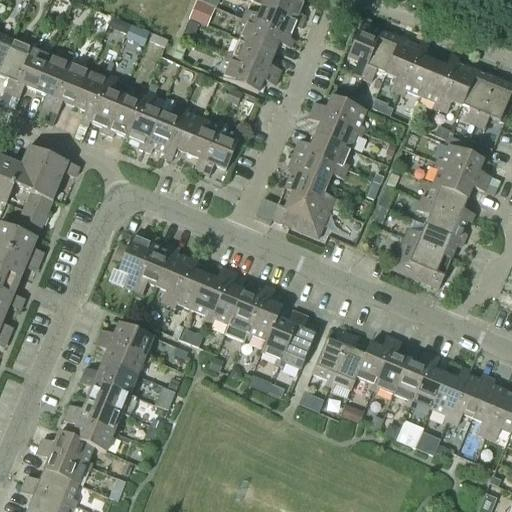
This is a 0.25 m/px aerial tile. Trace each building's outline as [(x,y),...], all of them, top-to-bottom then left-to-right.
[(298,17),(303,4),(293,0),(263,0),(261,8),(301,25),(304,19),(298,17)] [(197,4),(188,22),(198,26),(203,15),(206,8),(197,4)] [(301,25),(261,8),(256,18),(245,13),(241,22),(288,41),(293,29),(299,32),(301,25)] [(361,81),(380,35),(367,29),(370,24),(358,19),(353,30),(358,32),(346,61),(356,66),(351,77),(361,81)] [(289,51),(292,43),(288,41),(241,22),(239,26),(243,28),(237,43),(273,57),(277,46),(289,51)] [(126,35),(129,27),(118,23),(115,30),(126,35)] [(187,23),(180,41),(191,45),(198,27),(187,23)] [(138,40),(141,33),(129,27),(126,35),(138,40)] [(384,77),(399,42),(380,35),(361,81),(370,85),(374,73),(384,77)] [(164,51),(167,43),(152,37),(149,44),(164,51)] [(0,69),(11,43),(0,38),(0,69)] [(398,97),(419,46),(417,50),(399,42),(384,77),(394,81),(389,93),(398,97)] [(10,98),(32,47),(27,45),(26,49),(11,43),(0,69),(0,80),(7,83),(3,95),(10,98)] [(268,69),(273,57),(237,43),(231,57),(227,56),(225,60),(277,81),(280,74),(268,69)] [(419,100),(433,65),(422,61),(427,49),(419,46),(398,97),(402,99),(404,94),(419,100)] [(34,94),(48,59),(34,53),(36,48),(32,47),(10,98),(18,101),(23,89),(34,94)] [(179,63),(184,51),(176,48),(171,60),(179,63)] [(435,113),(457,61),(449,58),(444,70),(433,65),(419,100),(433,106),(431,111),(435,113)] [(48,114),(70,62),(65,61),(63,65),(48,59),(34,94),(45,99),(40,111),(48,114)] [(277,81),(225,60),(223,64),(228,66),(221,81),(256,96),(262,84),(273,89),(277,81)] [(460,109),(474,73),(456,66),(457,61),(435,113),(445,116),(450,105),(460,109)] [(72,110),(87,75),(72,69),(74,64),(70,62),(48,114),(56,117),(61,105),(72,110)] [(86,130),(88,125),(112,69),(107,67),(101,81),(87,75),(72,110),(83,115),(78,126),(86,130)] [(105,138),(121,98),(112,94),(117,82),(115,82),(119,72),(112,69),(88,125),(100,130),(98,135),(105,138)] [(473,128),(493,81),(474,73),(460,109),(469,113),(464,124),(473,128)] [(502,127),(511,106),(507,104),(511,90),(511,88),(493,81),(473,128),(483,132),(488,120),(502,127)] [(126,141),(145,94),(148,87),(140,83),(137,90),(136,90),(131,102),(121,98),(105,138),(111,140),(113,136),(126,141)] [(229,106),(234,94),(229,92),(224,104),(229,106)] [(143,154),(159,115),(151,111),(156,99),(145,94),(126,141),(139,146),(137,151),(143,154)] [(235,108),(240,97),(234,94),(229,106),(235,108)] [(358,129),(365,114),(330,99),(325,111),(313,106),(310,114),(361,135),(363,131),(358,129)] [(164,157),(183,110),(176,107),(171,119),(159,115),(143,154),(149,156),(151,152),(164,157)] [(186,157),(200,122),(188,117),(190,113),(183,110),(164,157),(162,161),(170,164),(175,153),(186,157)] [(359,140),(361,135),(310,114),(307,122),(318,127),(314,138),(349,153),(355,138),(359,140)] [(200,177),(221,126),(217,124),(215,128),(200,122),(186,157),(197,162),(192,174),(200,177)] [(81,143),(86,130),(78,126),(73,140),(81,143)] [(224,173),(239,138),(224,132),(225,127),(221,126),(200,177),(207,180),(212,168),(224,173)] [(343,167),(349,153),(314,138),(309,149),(297,144),(294,152),(345,173),(347,169),(343,167)] [(477,175),(482,163),(447,148),(441,164),(436,162),(434,166),(486,187),(489,180),(477,175)] [(30,196),(46,157),(27,149),(19,168),(20,169),(12,188),(30,196)] [(345,173),(294,152),(298,154),(291,172),(326,187),(330,177),(341,182),(345,173)] [(51,204),(62,176),(73,180),(78,170),(46,157),(30,196),(51,204)] [(20,169),(19,168),(1,160),(0,162),(0,205),(4,207),(12,188),(20,169)] [(486,187),(434,166),(433,170),(437,172),(431,187),(466,202),(471,190),(493,199),(496,192),(486,187)] [(322,197),(326,187),(291,172),(283,192),(330,211),(340,215),(343,206),(322,197)] [(372,203),(379,187),(371,184),(365,200),(372,203)] [(462,213),(466,202),(431,187),(425,201),(421,199),(419,204),(470,225),(473,217),(462,213)] [(387,212),(395,193),(385,189),(377,208),(387,212)] [(317,242),(330,211),(283,192),(276,208),(261,202),(253,222),(268,228),(270,223),(317,242)] [(35,241),(51,204),(30,196),(14,233),(35,241)] [(458,242),(466,224),(470,226),(470,225),(419,204),(415,213),(427,218),(423,227),(462,244),(458,242)] [(379,232),(387,212),(377,208),(369,227),(379,232)] [(35,241),(14,233),(0,226),(0,249),(38,265),(42,256),(35,253),(33,257),(29,255),(35,241)] [(460,250),(462,244),(423,227),(419,237),(407,232),(403,242),(450,261),(455,249),(460,250)] [(131,294),(151,247),(131,239),(116,274),(127,278),(122,290),(131,294)] [(437,292),(450,261),(403,242),(390,273),(437,292)] [(155,290),(172,249),(165,246),(163,252),(151,247),(131,294),(140,298),(145,286),(155,290)] [(38,265),(0,249),(0,273),(19,281),(25,267),(28,268),(27,272),(34,275),(38,265)] [(188,263),(188,262),(176,257),(178,252),(172,249),(155,290),(165,294),(160,306),(169,310),(188,263)] [(190,313),(204,278),(193,273),(198,261),(190,258),(188,262),(188,263),(169,310),(173,311),(175,307),(190,313)] [(207,325),(228,274),(220,271),(215,282),(204,278),(190,313),(204,319),(202,324),(207,325)] [(224,337),(242,294),(231,289),(235,277),(228,274),(207,325),(211,327),(213,323),(226,328),(223,337),(224,337)] [(15,289),(9,287),(0,283),(0,294),(5,297),(6,295),(12,298),(15,289)] [(244,341),(266,290),(258,286),(253,298),(242,294),(224,337),(243,345),(244,341)] [(275,321),(276,321),(280,310),(268,305),(273,293),(266,290),(244,341),(248,343),(250,338),(265,344),(275,321)] [(23,302),(12,298),(6,295),(5,297),(0,294),(0,316),(3,318),(9,305),(13,306),(11,310),(18,313),(23,302)] [(278,369),(299,317),(291,314),(286,326),(276,321),(275,321),(265,344),(259,356),(275,362),(273,367),(278,369)] [(0,331),(0,326),(3,318),(0,316),(0,338),(7,341),(11,331),(3,328),(2,332),(0,331)] [(299,372),(313,337),(301,332),(306,320),(299,317),(278,369),(282,370),(283,366),(299,372)] [(145,356),(152,341),(117,326),(112,338),(100,333),(97,341),(148,362),(150,358),(145,356)] [(337,367),(349,338),(342,335),(337,347),(325,342),(310,377),(325,383),(324,388),(328,390),(337,367)] [(363,358),(352,353),(357,341),(349,338),(337,367),(328,390),(332,391),(334,387),(349,393),(354,381),(363,358)] [(371,394),(393,342),(385,339),(380,351),(368,346),(363,358),(354,381),(369,388),(367,392),(371,394)] [(148,362),(97,341),(94,348),(105,353),(101,365),(136,379),(142,365),(146,367),(148,362)] [(392,397),(406,362),(395,357),(400,346),(393,342),(371,394),(375,396),(377,391),(392,397)] [(408,409),(430,358),(423,355),(418,367),(406,362),(392,397),(406,403),(404,408),(408,409)] [(429,413),(443,377),(433,373),(438,361),(430,358),(408,409),(413,411),(415,407),(429,413)] [(218,374),(223,363),(214,359),(210,370),(218,374)] [(130,394),(136,379),(101,365),(96,376),(84,371),(81,378),(132,400),(134,396),(130,394)] [(447,425),(466,378),(468,374),(460,370),(455,382),(443,377),(429,413),(444,419),(442,423),(447,425)] [(132,400),(81,378),(78,386),(90,391),(85,402),(120,417),(127,420),(135,401),(132,400)] [(470,421),(485,386),(466,378),(447,425),(456,429),(460,417),(470,421)] [(484,441),(504,394),(485,386),(470,421),(480,425),(475,437),(484,441)] [(509,437),(511,429),(511,397),(504,394),(484,441),(493,445),(498,433),(509,437)] [(114,432),(120,417),(85,402),(80,413),(69,409),(65,416),(117,437),(118,433),(114,432)] [(117,437),(65,416),(62,424),(74,429),(69,439),(69,440),(93,450),(92,451),(104,455),(110,440),(115,442),(117,437)] [(86,465),(92,451),(93,450),(69,440),(69,439),(58,435),(53,447),(41,442),(38,449),(89,471),(91,466),(86,465)] [(87,475),(89,471),(38,449),(35,457),(46,462),(42,473),(77,488),(83,473),(87,475)] [(71,502),(77,488),(42,473),(37,484),(25,479),(22,487),(73,508),(75,504),(71,502)] [(28,511),(66,511),(67,511),(69,511),(71,511),(73,508),(22,487),(19,495),(31,500),(26,511),(28,511)]
